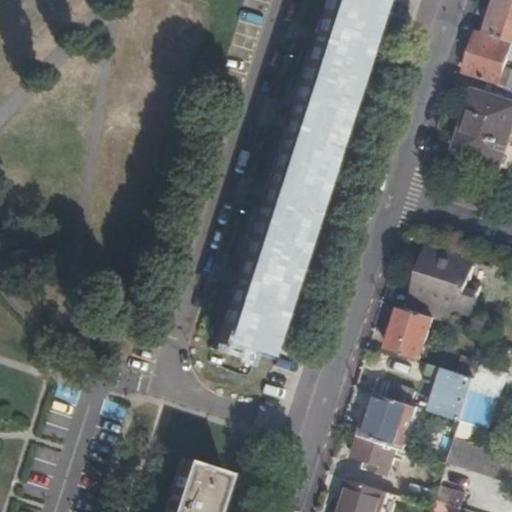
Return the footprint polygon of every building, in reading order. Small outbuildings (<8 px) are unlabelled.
[(375,0),(325,0),(216,340),(261,354),(375,0)] [(511,42),(511,0),(500,0),(489,35),(511,42)] [(499,85),(511,46),(511,42),(489,35),(480,32),(473,50),(469,49),(463,69),(467,70),(466,75),(499,85)] [(511,134),(511,89),(499,85),(495,98),(474,91),(454,152),(511,170),(511,165),(511,147),(508,147),(511,134)] [(471,282),(477,265),(427,249),(407,309),(434,318),(453,324),(457,311),(473,316),(483,286),(471,282)] [(407,309),(402,308),(388,351),(420,361),(434,318),(407,309)] [(471,391),(475,380),(445,369),(431,412),(443,416),(462,421),(471,391)] [(378,380),(374,393),(412,405),(415,392),(378,380)] [(374,393),(354,387),(345,416),(365,421),(374,393)] [(502,401),(471,391),(462,421),(487,428),(493,430),(502,401)] [(412,405),(374,393),(365,421),(360,437),(398,449),(403,451),(417,407),(412,405)] [(461,424),(462,421),(443,416),(434,448),(451,454),(456,438),(461,424)] [(487,428),(462,421),(461,424),(456,438),(481,446),(487,428)] [(388,477),(398,449),(360,437),(353,458),(370,464),(368,470),(388,477)] [(511,455),(481,446),(456,438),(451,454),(448,464),(511,483),(511,455)] [(210,511),(224,470),(182,457),(164,511),(210,511)] [(338,503),(343,504),(351,481),(346,480),(338,503)] [(380,511),(387,492),(351,481),(343,504),(338,503),(335,511),(380,511)] [(465,495),(441,487),(437,499),(461,507),(465,495)] [(432,511),(434,508),(387,492),(380,511),(432,511)]
